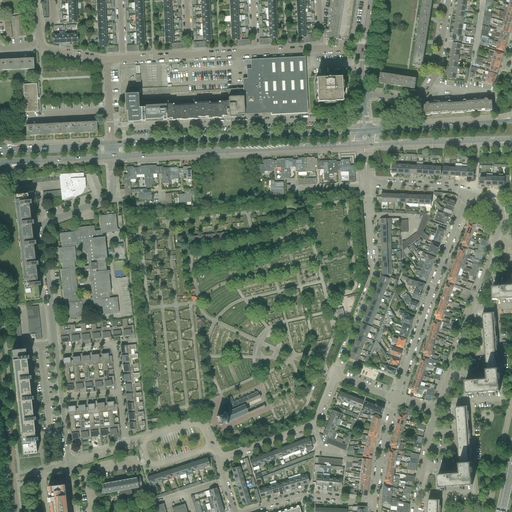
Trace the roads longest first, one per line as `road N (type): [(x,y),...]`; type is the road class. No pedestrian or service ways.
road 1 (residential): [(362,106),(330,118),(110,129)]
road 2 (secondary): [(111,157),(361,146)]
road 3 (secondary): [(359,130),(110,143)]
road 4 (residential): [(395,399),(468,191)]
road 5 (residential): [(335,376),(371,280),(367,183)]
road 6 (unclassified): [(361,95),(420,96),(438,63),(447,0)]
road 7 (residential): [(218,460),(314,425),(335,376)]
road 8 (residential): [(471,308),(502,219),(495,201),(468,191)]
road 9 (secondary): [(369,145),(511,139)]
road 10 (secondary): [(511,120),(370,129)]
road 11 (residential): [(250,511),(310,496),(373,503)]
road 12 (residential): [(55,350),(42,229)]
